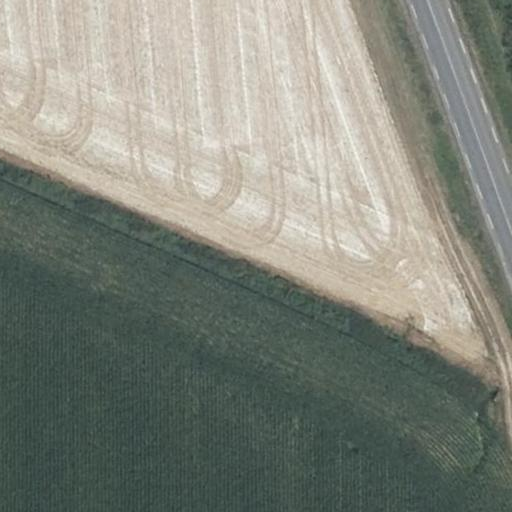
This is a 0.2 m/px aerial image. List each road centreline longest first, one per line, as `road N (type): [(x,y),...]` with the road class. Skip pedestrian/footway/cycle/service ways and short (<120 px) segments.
road 1 (track): [(369,0),(413,132),(511,374)]
road 2 (primary): [(427,0),(511,232)]
